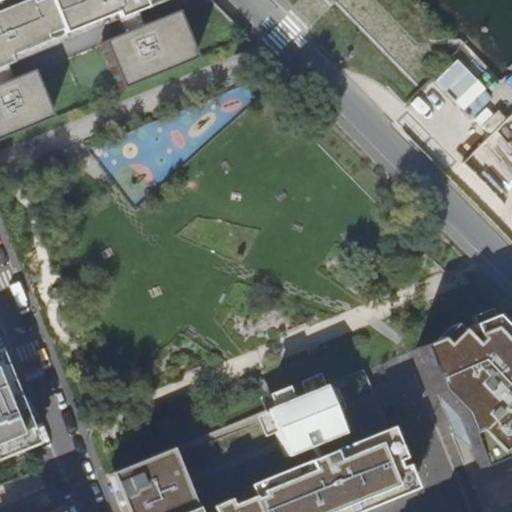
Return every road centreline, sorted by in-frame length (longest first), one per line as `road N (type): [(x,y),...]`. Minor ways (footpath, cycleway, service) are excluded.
road 1 (residential): [(249,0),(511,268)]
road 2 (residential): [(16,323),(92,511)]
road 3 (residential): [(445,511),(454,508),(405,378)]
